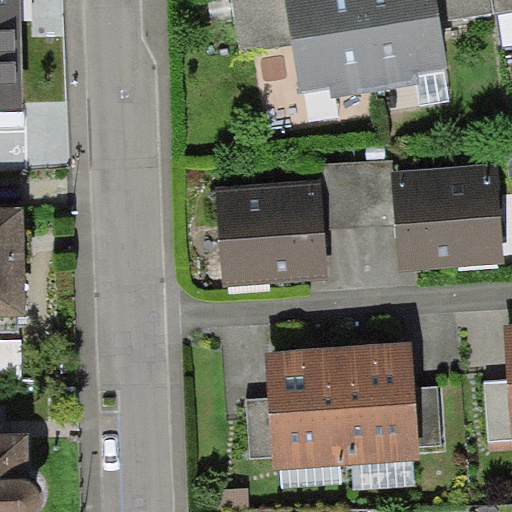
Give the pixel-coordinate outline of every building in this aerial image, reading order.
[(0,0),(0,106),(18,106),(14,0),(0,0)] [(437,0),(285,0),(301,92),(331,87),(333,98),(419,84),(418,74),(448,69),(437,0)] [(495,169),(397,177),(404,268),(502,261),(495,169)] [(318,186),(224,192),(229,282),(324,276),(318,186)] [(25,207),(0,207),(0,318),(27,318),(25,207)] [(406,353),(273,361),(280,466),(413,457),(406,353)] [(0,511),(39,511),(43,507),(45,498),(42,488),(36,480),(30,476),(29,435),(0,435),(0,511)]
